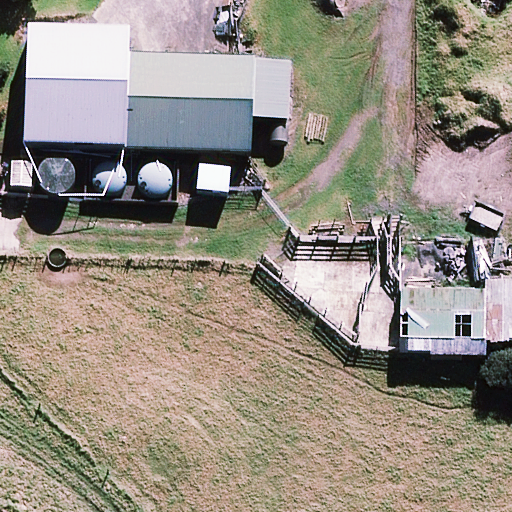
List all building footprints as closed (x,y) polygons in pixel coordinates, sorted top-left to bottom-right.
[(135,68),(136,47),(34,43),(30,160),(94,162),(131,164),(131,161),(135,68)] [(260,73),(135,68),(131,161),(186,164),(257,167),(258,130),(260,73)] [(260,73),(258,130),(294,132),(296,74),(260,73)] [(185,165),(14,161),(13,197),(184,202),(185,165)] [(235,167),(200,167),(199,197),(234,198),(235,167)] [(511,279),(480,280),(482,340),(511,339),(511,279)] [(482,340),(480,280),(405,282),(407,351),(482,349),(482,340)]
